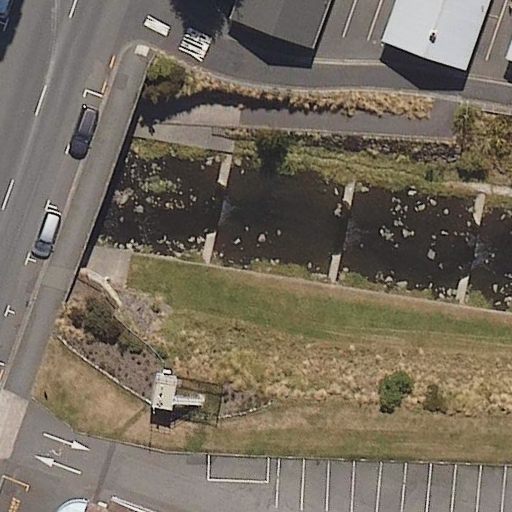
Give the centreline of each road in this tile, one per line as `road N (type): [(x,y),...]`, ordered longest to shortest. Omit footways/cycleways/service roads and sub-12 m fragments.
road 1 (unclassified): [(511,94),(235,63),(107,0)]
road 2 (unclassified): [(75,0),(0,212)]
